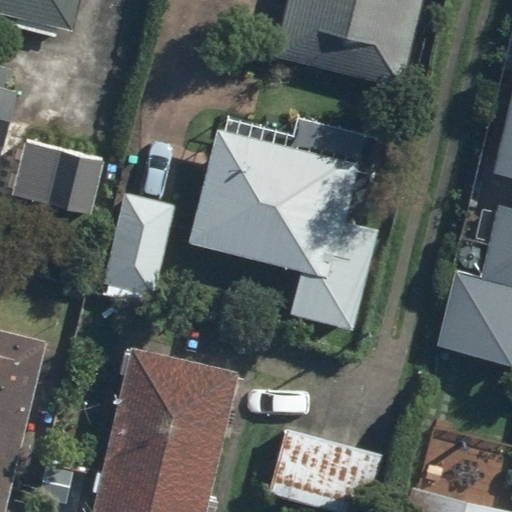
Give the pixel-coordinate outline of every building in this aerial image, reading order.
[(0,0),(0,15),(65,30),(71,0),(0,0)] [(281,0),(268,58),(397,87),(417,0),(281,0)] [(511,53),(485,171),(511,177),(511,53)] [(0,82),(0,207),(27,89),(0,82)] [(209,124),(182,241),(333,275),(360,158),(209,124)] [(100,141),(26,130),(16,197),(90,209),(100,141)] [(119,187),(97,285),(147,296),(169,198),(119,187)] [(476,270),(450,263),(433,346),(511,362),(511,202),(496,199),(476,270)] [(0,336),(0,511),(12,511),(54,350),(0,336)] [(137,351),(100,511),(212,511),(244,375),(137,351)] [(288,428),(272,492),(350,511),(363,511),(379,451),(288,428)] [(511,511),(511,507),(404,482),(396,511),(511,511)]
